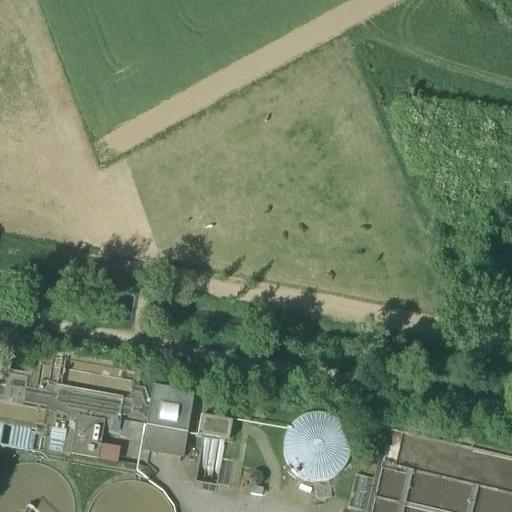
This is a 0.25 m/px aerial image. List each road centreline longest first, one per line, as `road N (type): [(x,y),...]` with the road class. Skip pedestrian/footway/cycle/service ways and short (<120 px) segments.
road 1 (track): [(511,416),(0,315)]
road 2 (track): [(511,343),(0,256)]
